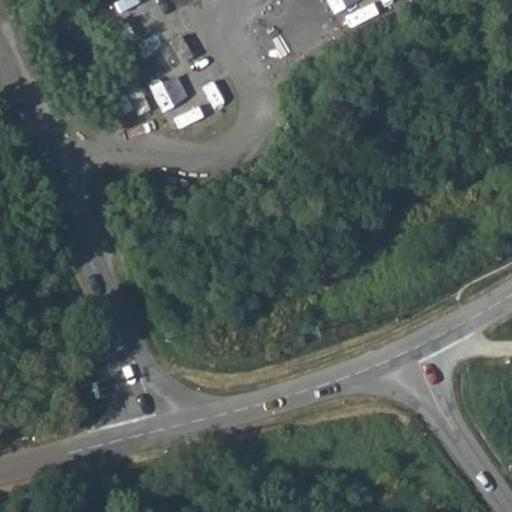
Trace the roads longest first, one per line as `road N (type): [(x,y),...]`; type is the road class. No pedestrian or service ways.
road 1 (tertiary): [(0,61),(160,435)]
road 2 (tertiary): [(160,435),(409,353)]
road 3 (tertiary): [(409,353),(511,504)]
road 4 (tertiary): [(160,435),(0,474)]
road 5 (tertiary): [(409,353),(511,290)]
